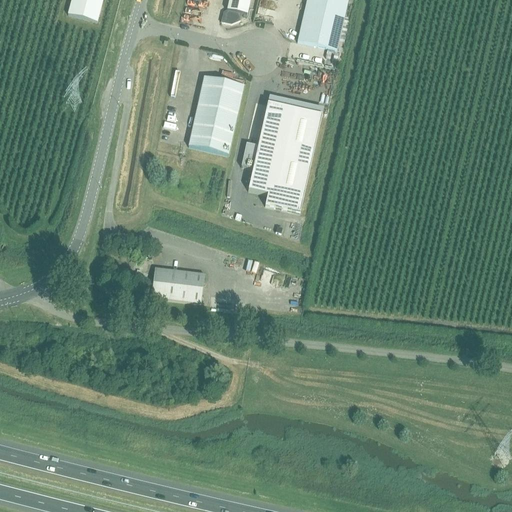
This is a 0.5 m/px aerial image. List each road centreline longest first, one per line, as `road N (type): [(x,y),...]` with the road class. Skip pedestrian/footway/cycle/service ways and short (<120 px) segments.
road 1 (unclassified): [(35,289),(63,318),(511,370)]
road 2 (tertiary): [(35,289),(60,270),(80,233),(135,25)]
road 3 (motorway): [(246,511),(0,450)]
road 4 (residential): [(135,25),(255,52)]
